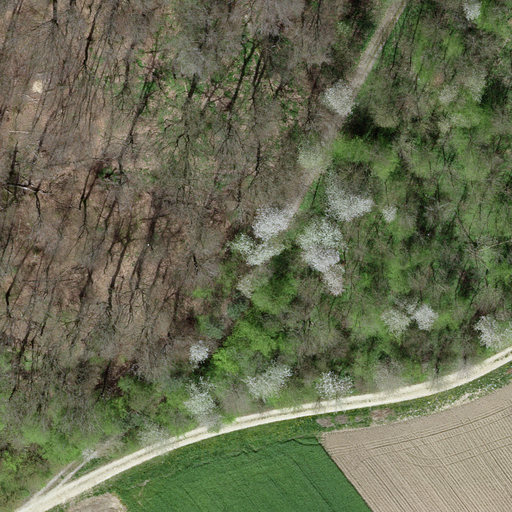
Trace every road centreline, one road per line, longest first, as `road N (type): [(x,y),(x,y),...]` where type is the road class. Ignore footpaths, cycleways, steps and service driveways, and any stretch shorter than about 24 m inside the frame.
road 1 (track): [(38,503),(173,380),(258,267),(401,0)]
road 2 (track): [(23,511),(235,415),(382,399),(511,353)]
